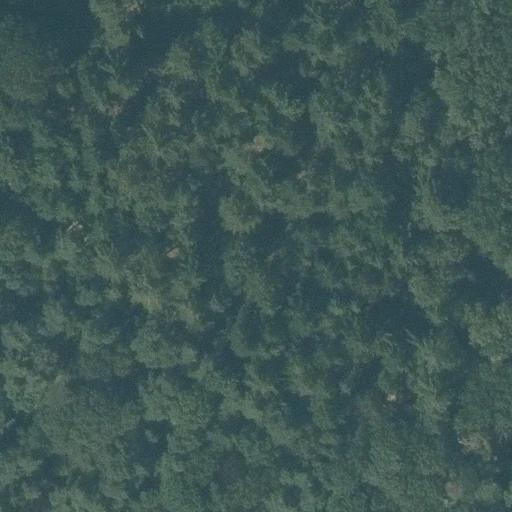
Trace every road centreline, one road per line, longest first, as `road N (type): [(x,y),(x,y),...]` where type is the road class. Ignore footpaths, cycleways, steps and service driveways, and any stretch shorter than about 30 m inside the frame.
road 1 (track): [(163,306),(344,428)]
road 2 (track): [(163,306),(130,269),(0,178)]
road 3 (track): [(344,428),(511,350)]
